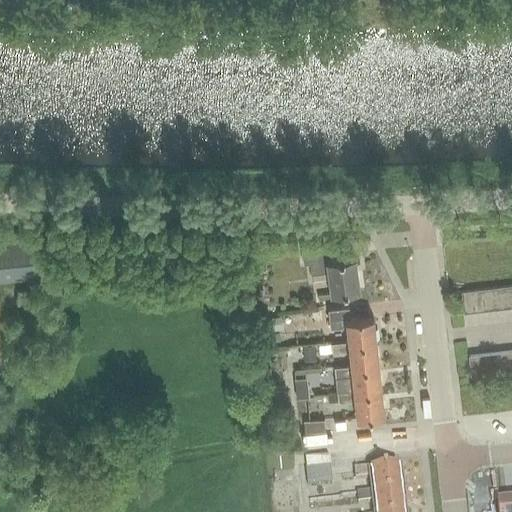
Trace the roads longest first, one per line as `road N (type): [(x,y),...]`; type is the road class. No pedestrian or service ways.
road 1 (residential): [(0,205),(417,207)]
road 2 (residential): [(444,465),(417,207)]
